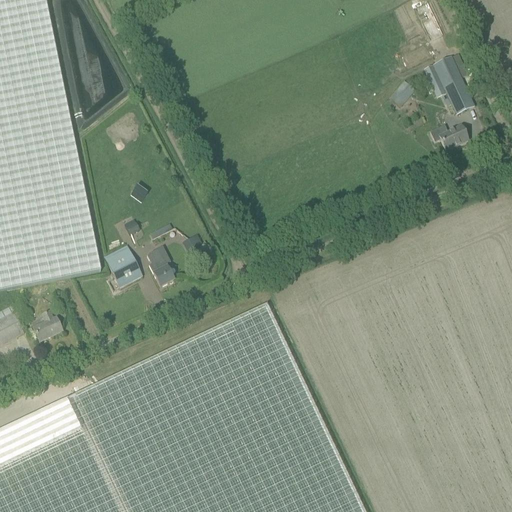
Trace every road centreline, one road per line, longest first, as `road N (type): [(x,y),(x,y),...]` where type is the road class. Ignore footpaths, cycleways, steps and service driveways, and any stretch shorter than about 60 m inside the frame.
road 1 (unclassified): [(0,388),(511,169)]
road 2 (track): [(444,0),(511,144)]
